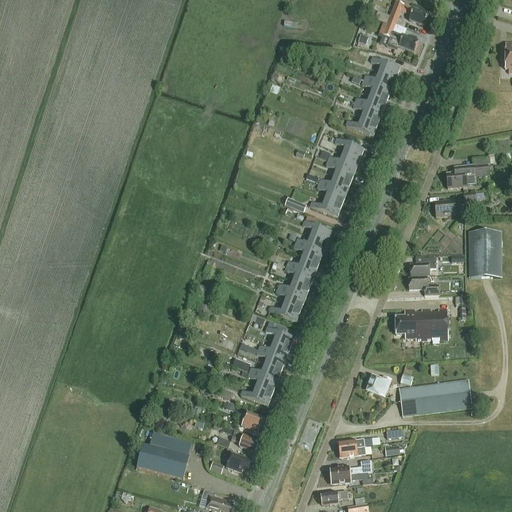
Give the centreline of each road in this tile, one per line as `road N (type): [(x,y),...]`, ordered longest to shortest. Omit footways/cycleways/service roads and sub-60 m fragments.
road 1 (unclassified): [(379,308),(498,0)]
road 2 (tertiary): [(345,295),(461,0)]
road 3 (tertiary): [(261,511),(345,295)]
road 4 (unclassified): [(300,511),(379,308)]
